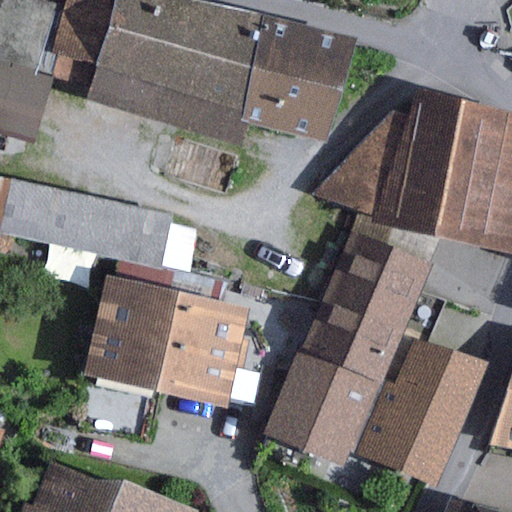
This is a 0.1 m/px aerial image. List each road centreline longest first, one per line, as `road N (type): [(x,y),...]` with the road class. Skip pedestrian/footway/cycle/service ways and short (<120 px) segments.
road 1 (residential): [(442,45),(222,0)]
road 2 (residential): [(429,511),(511,303)]
